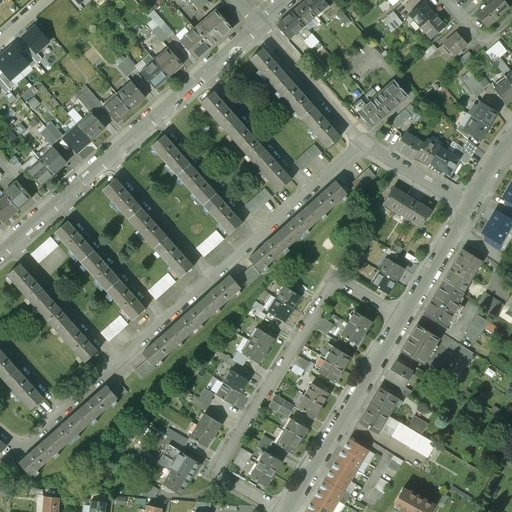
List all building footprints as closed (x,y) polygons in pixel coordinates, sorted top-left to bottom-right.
[(205,0),(190,0),(190,1),(199,11),(208,3),(205,0)] [(329,7),(322,0),(305,0),(303,2),(315,16),(320,11),(322,13),(329,7)] [(502,0),(492,0),(475,15),(487,28),(509,8),(502,0)] [(422,1),(407,14),(418,27),(433,14),(422,1)] [(315,16),(303,2),(291,13),(303,26),(315,16)] [(216,11),(195,29),(211,47),(232,29),(216,11)] [(350,22),(340,11),(334,16),(344,27),(350,22)] [(390,11),(380,20),(385,26),(395,17),(390,11)] [(291,13),(275,26),(287,40),(303,26),(291,13)] [(433,14),(418,27),(429,39),(444,26),(433,14)] [(173,34),(157,15),(152,20),(157,25),(168,38),(173,34)] [(395,17),(385,26),(390,31),(400,22),(395,17)] [(195,29),(189,23),(184,28),(189,34),(180,43),(196,61),(211,47),(195,29)] [(168,38),(157,25),(151,30),(163,42),(168,38)] [(49,42),(35,26),(22,37),(30,46),(36,53),(49,42)] [(456,33),(442,44),(450,52),(448,54),(450,56),(452,55),(453,56),(466,45),(456,33)] [(317,42),(310,34),(302,41),(310,49),(317,42)] [(367,41),(339,66),(347,75),(375,50),(367,41)] [(498,43),(486,54),(493,62),(498,57),(505,51),(498,43)] [(433,45),(422,54),(426,59),(437,49),(433,45)] [(3,54),(19,72),(28,65),(28,64),(20,55),(12,46),(3,54)] [(30,46),(25,50),(37,63),(42,59),(36,53),(30,46)] [(168,48),(154,60),(168,77),(182,65),(168,48)] [(287,78),(261,48),(249,59),(275,89),(287,78)] [(31,68),(37,63),(25,50),(20,55),(28,64),(28,65),(31,68)] [(467,52),(459,60),(462,64),(471,56),(467,52)] [(10,80),(11,80),(19,72),(3,54),(0,56),(0,68),(3,72),(10,80)] [(154,60),(148,54),(142,59),(148,66),(140,73),(154,89),(168,77),(154,60)] [(136,68),(127,57),(121,61),(131,73),(136,68)] [(511,70),(510,72),(498,57),(493,62),(506,79),(511,86),(511,70)] [(0,74),(0,78),(10,90),(15,85),(11,80),(10,80),(3,72),(0,74)] [(472,75),(463,83),(476,99),(481,95),(480,94),(485,90),(477,81),(472,75)] [(482,76),(477,81),(484,89),(489,84),(482,76)] [(0,90),(1,90),(5,94),(10,90),(0,78),(0,90)] [(314,108),(287,78),(275,89),(302,119),(314,108)] [(511,86),(506,79),(502,82),(500,80),(492,86),(494,88),(493,89),(505,104),(511,98),(511,86)] [(394,80),(377,95),(372,90),(366,96),(371,102),(384,117),(408,96),(394,80)] [(132,83),(118,96),(130,110),(144,97),(132,83)] [(102,105),(85,86),(80,91),(96,109),(102,105)] [(239,121),(212,92),(200,103),(226,132),(239,121)] [(117,95),(103,107),(116,122),(130,110),(118,96),(117,95)] [(371,102),(366,106),(361,99),(352,107),(358,114),(359,113),(372,128),(384,117),(371,102)] [(497,113),(480,103),(477,108),(480,109),(474,118),(489,126),(497,113)] [(340,137),(314,108),(302,119),(328,148),(340,137)] [(405,109),(390,123),(396,129),(411,116),(405,109)] [(91,114),(77,126),(90,140),(104,128),(91,114)] [(474,118),(471,116),(464,127),(463,129),(470,133),(469,134),(470,134),(475,137),(475,138),(480,141),(489,126),(474,118)] [(265,151),(239,121),(226,132),(253,162),(265,151)] [(470,133),(463,129),(464,127),(459,125),(456,130),(467,139),(470,134),(469,134),(470,133)] [(77,126),(63,138),(76,152),(90,140),(77,126)] [(423,144),(405,133),(395,148),(413,159),(415,157),(423,144)] [(163,136),(151,147),(177,176),(190,165),(163,136)] [(440,147),(426,139),(423,144),(415,157),(429,165),(430,163),(440,147)] [(476,147),(467,139),(462,148),(460,151),(469,158),(476,147)] [(314,145),(294,163),(301,171),(321,153),(314,145)] [(462,148),(456,145),(451,154),(440,147),(430,163),(449,174),(458,159),(464,162),(465,163),(467,162),(468,161),(469,158),(460,151),(462,148)] [(55,150),(41,161),(52,174),(66,162),(55,150)] [(291,180),(265,151),(253,162),(279,191),(291,180)] [(41,161),(28,173),(39,186),(52,174),(41,161)] [(217,195),(190,165),(177,176),(204,206),(217,195)] [(368,168),(348,186),(355,194),(375,177),(368,168)] [(141,209),(114,179),(102,190),(129,220),(141,209)] [(17,181),(3,194),(5,196),(18,211),(32,198),(17,181)] [(347,194),(336,181),(307,207),(318,219),(347,194)] [(511,188),(509,186),(502,197),(507,201),(511,203),(511,188)] [(395,212),(406,195),(393,187),(383,204),(395,212)] [(265,188),(245,207),(252,215),(273,196),(265,188)] [(242,223),(217,195),(204,206),(230,234),(242,223)] [(408,220),(419,203),(406,195),(395,212),(408,220)] [(5,196),(0,200),(0,218),(2,220),(8,214),(10,216),(17,210),(5,196)] [(431,211),(419,203),(408,220),(421,227),(431,211)] [(318,219),(307,207),(278,233),(289,245),(318,219)] [(511,211),(504,207),(500,213),(511,220),(511,211)] [(167,238),(141,209),(129,220),(155,249),(167,238)] [(511,220),(500,213),(495,210),(488,222),(507,233),(511,224),(511,220)] [(93,251),(67,222),(54,233),(80,262),(93,251)] [(507,233),(488,222),(481,233),(487,236),(500,244),(501,243),(507,233)] [(216,230),(196,248),(204,257),(224,239),(216,230)] [(289,245),(278,233),(249,258),(260,271),(289,245)] [(500,244),(487,236),(483,241),(498,251),(502,244),(501,243),(500,244)] [(49,238),(30,254),(38,263),(57,247),(49,238)] [(193,267),(167,238),(155,249),(181,278),(193,267)] [(402,249),(393,243),(390,248),(399,254),(402,249)] [(462,249),(443,280),(463,293),(481,261),(462,249)] [(120,280),(93,251),(80,262),(107,292),(120,280)] [(404,269),(387,258),(379,271),(396,281),(404,269)] [(33,305),(45,294),(19,264),(6,276),(33,305)] [(252,265),(244,272),(252,281),(260,274),(252,265)] [(396,281),(379,271),(371,284),(388,294),(396,281)] [(244,272),(235,281),(241,288),(241,289),(242,290),(252,281),(244,272)] [(168,273),(148,291),(156,300),(176,282),(168,273)] [(230,275),(201,301),(212,314),(241,289),(241,288),(235,281),(230,275)] [(120,280),(107,292),(133,321),(145,309),(120,280)] [(463,293),(443,280),(432,300),(457,316),(463,307),(456,303),(463,293)] [(305,287),(296,282),(293,287),(302,292),(305,287)] [(301,296),(284,286),(276,299),(293,309),(301,296)] [(504,306),(485,293),(478,303),(497,316),(504,306)] [(59,334),(71,323),(45,294),(33,305),(59,334)] [(293,309),(276,299),(268,311),(285,322),(293,309)] [(457,316),(432,300),(423,314),(445,328),(449,321),(452,324),(457,316)] [(201,301),(172,327),(183,340),(212,314),(201,301)] [(264,307),(255,301),(252,306),(256,309),(261,312),(264,307)] [(261,312),(256,309),(253,314),(262,319),(265,314),(261,312)] [(372,321),(355,311),(352,316),(354,317),(350,324),(364,333),(372,321)] [(336,316),(329,312),(323,323),(329,326),(336,316)] [(120,315),(101,332),(109,342),(128,325),(120,315)] [(487,322),(477,316),(471,325),(481,332),(487,322)] [(85,363),(98,352),(71,323),(59,334),(85,363)] [(350,324),(346,331),(343,330),(340,335),(357,346),(364,333),(350,324)] [(438,338),(417,325),(401,351),(423,365),(426,358),(427,359),(435,345),(435,344),(438,338)] [(481,332),(471,325),(464,336),(474,342),(481,332)] [(172,327),(143,353),(148,359),(154,366),(183,340),(172,327)] [(274,339),(258,328),(250,341),(266,351),(274,339)] [(266,351),(250,341),(242,354),(258,364),(266,351)] [(350,357),(333,347),(326,359),(343,369),(350,357)] [(463,347),(445,377),(454,383),(473,353),(463,347)] [(0,375),(5,381),(17,370),(0,351),(0,375)] [(238,357),(230,352),(228,356),(236,361),(238,357)] [(309,362),(299,357),(294,364),(304,370),(309,362)] [(148,359),(134,371),(142,380),(156,368),(154,366),(148,359)] [(326,359),(319,371),(335,382),(343,369),(326,359)] [(411,372),(394,362),(385,378),(400,386),(402,388),(402,387),(411,372)] [(304,370),(294,364),(291,369),(301,375),(304,370)] [(135,374),(127,367),(121,373),(128,381),(135,374)] [(32,410),(44,400),(17,370),(5,381),(32,410)] [(247,381),(231,370),(223,383),(225,384),(240,393),(247,381)] [(329,393),(312,383),(305,395),(322,405),(329,393)] [(119,384),(110,391),(116,399),(118,401),(127,393),(119,384)] [(240,393),(225,384),(221,391),(219,390),(215,395),(232,405),(240,393)] [(106,386),(76,412),(88,424),(116,399),(110,391),(106,386)] [(410,392),(402,387),(402,388),(400,386),(397,391),(407,397),(410,392)] [(214,394),(205,388),(199,398),(199,399),(209,405),(212,399),(211,399),(214,394)] [(395,398),(379,388),(369,405),(388,416),(392,409),(389,407),(395,398)] [(295,407),(276,394),(272,400),(280,405),(292,412),(295,407)] [(305,395),(297,407),(314,417),(322,405),(305,395)] [(209,405),(199,399),(196,404),(205,410),(209,405)] [(224,422),(228,416),(210,405),(207,410),(224,422)] [(292,412),(280,405),(277,410),(288,417),(292,412)] [(388,416),(369,405),(358,423),(377,434),(388,416)] [(76,412),(48,437),(59,450),(88,424),(76,412)] [(220,424),(204,413),(200,419),(202,420),(198,426),(213,435),(220,424)] [(426,425),(413,417),(407,427),(420,435),(426,425)] [(308,429),(291,419),(283,431),(300,441),(308,429)] [(407,427),(398,422),(391,436),(427,458),(435,444),(420,435),(407,427)] [(213,435),(198,426),(194,433),(192,432),(189,437),(198,443),(197,445),(204,450),(213,435)] [(300,441),(283,431),(276,443),(293,454),(300,441)] [(188,440),(174,432),(171,438),(184,446),(188,440)] [(273,441),(264,435),(260,442),(269,447),(273,441)] [(48,437),(19,463),(30,476),(59,450),(48,437)] [(350,440),(347,444),(346,443),(339,455),(340,456),(335,465),(334,464),(327,475),(328,476),(323,485),(322,484),(315,496),(316,496),(311,505),(310,504),(306,510),(309,511),(332,511),(369,451),(350,440)] [(269,447),(260,442),(257,447),(265,452),(265,451),(266,452),(269,447)] [(180,451),(169,444),(159,461),(151,456),(152,455),(141,448),(132,463),(162,465),(169,469),(180,451)] [(252,454),(242,448),(239,453),(249,459),(252,454)] [(200,463),(180,451),(169,469),(171,471),(189,482),(200,463)] [(266,452),(265,451),(265,452),(257,464),(273,474),(281,461),(266,452)] [(239,453),(233,463),(243,469),(249,459),(239,453)] [(8,454),(0,461),(8,471),(16,463),(8,454)] [(403,461),(393,455),(390,461),(399,467),(403,461)] [(399,467),(390,461),(386,467),(396,472),(399,467)] [(273,474),(257,464),(249,477),(266,487),(273,474)] [(189,482),(171,471),(161,486),(170,491),(171,489),(181,495),(189,482)] [(389,484),(379,478),(372,489),(381,494),(383,495),(389,484)] [(150,484),(143,495),(145,496),(154,498),(159,490),(150,484)] [(381,494),(372,489),(369,494),(378,500),(381,494)] [(409,493),(402,489),(394,503),(401,507),(399,511),(401,511),(429,511),(434,505),(410,492),(409,493)] [(57,511),(59,498),(44,497),(42,511),(57,511)] [(104,511),(106,503),(91,501),(89,511),(104,511)] [(208,511),(212,503),(198,502),(195,511),(208,511)]
